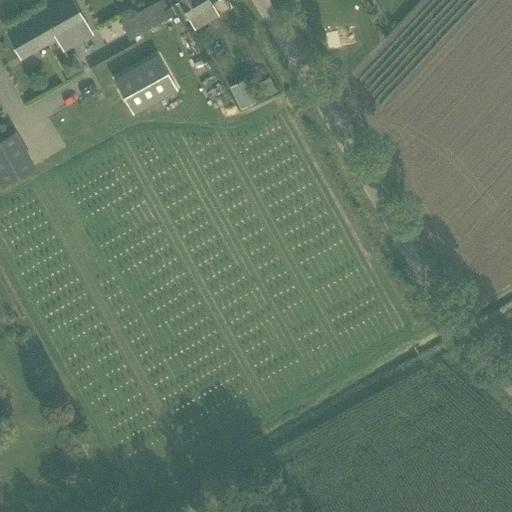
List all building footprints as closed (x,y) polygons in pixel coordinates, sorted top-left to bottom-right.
[(91,33),(72,0),(64,0),(7,33),(20,56),(59,34),(66,47),(91,33)] [(129,39),(168,18),(157,0),(120,21),(129,39)] [(177,0),(179,2),(176,4),(185,19),(188,18),(194,29),(218,15),(211,4),(209,0),(177,0)] [(58,61),(67,77),(82,69),(74,53),(58,61)] [(157,53),(112,78),(132,114),(177,89),(157,53)] [(245,79),(229,86),(239,109),(256,101),(245,79)] [(36,166),(15,131),(0,140),(0,179),(3,184),(36,166)]
